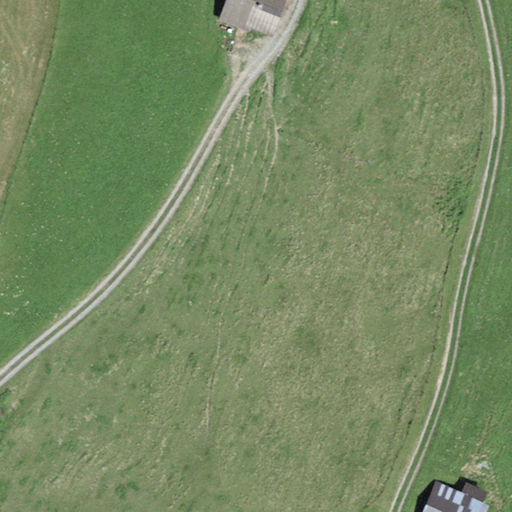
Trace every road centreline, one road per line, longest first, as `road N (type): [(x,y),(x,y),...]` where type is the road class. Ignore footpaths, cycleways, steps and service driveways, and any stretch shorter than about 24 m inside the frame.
road 1 (track): [(393,511),(448,358),(497,130),(477,0)]
road 2 (track): [(0,380),(112,281),(189,179),(297,0)]
